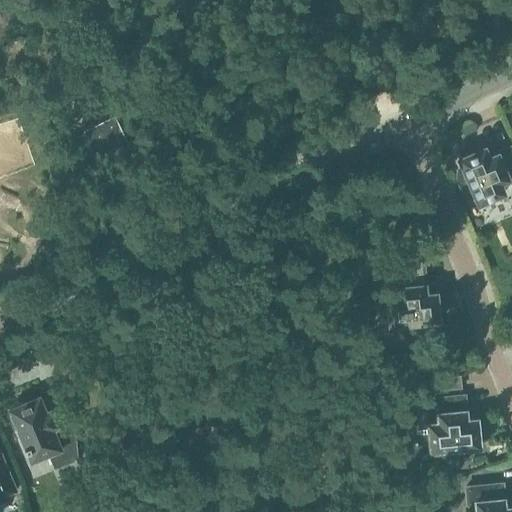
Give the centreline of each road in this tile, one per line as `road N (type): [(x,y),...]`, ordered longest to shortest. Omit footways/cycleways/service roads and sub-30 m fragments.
road 1 (residential): [(0,308),(409,120)]
road 2 (residential): [(511,395),(409,120)]
road 3 (track): [(409,120),(376,46),(342,0)]
